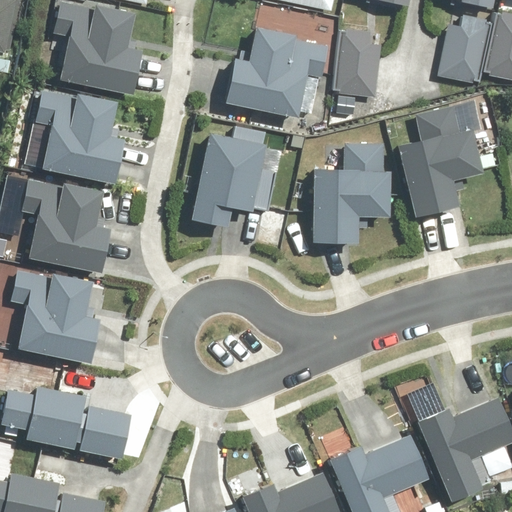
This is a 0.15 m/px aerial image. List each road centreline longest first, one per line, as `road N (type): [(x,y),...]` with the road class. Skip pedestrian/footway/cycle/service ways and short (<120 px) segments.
road 1 (residential): [(190,305),(156,258),(149,222),(189,0)]
road 2 (residential): [(327,347),(239,385),(210,381),(177,350),(177,324),(190,305)]
road 3 (residential): [(511,293),(327,347)]
road 4 (residential): [(190,305),(222,295),(254,302),(327,347)]
